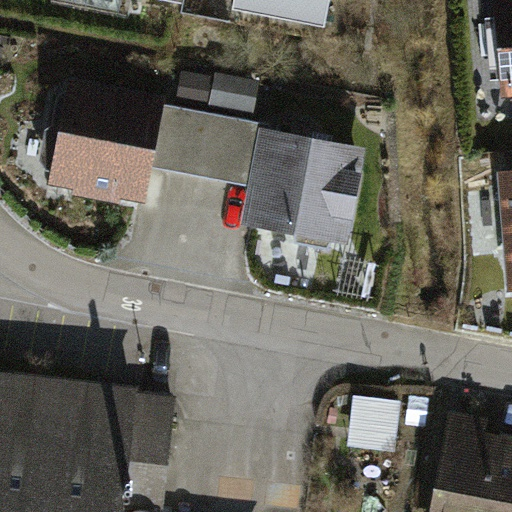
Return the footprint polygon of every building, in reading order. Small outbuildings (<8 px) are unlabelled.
[(339,0),(246,0),(243,17),(334,33),(339,0)] [(511,6),(500,7),(511,109),(511,108),(511,6)] [(253,84),(189,73),(182,110),(246,122),(253,84)] [(171,104),(74,86),(56,189),(153,206),(171,104)] [(376,151),(268,132),(251,229),(359,248),(376,151)] [(140,511),(155,387),(0,368),(0,511),(140,511)] [(402,450),(408,401),(362,395),(356,445),(402,450)] [(511,511),(511,441),(455,431),(439,511),(511,511)]
